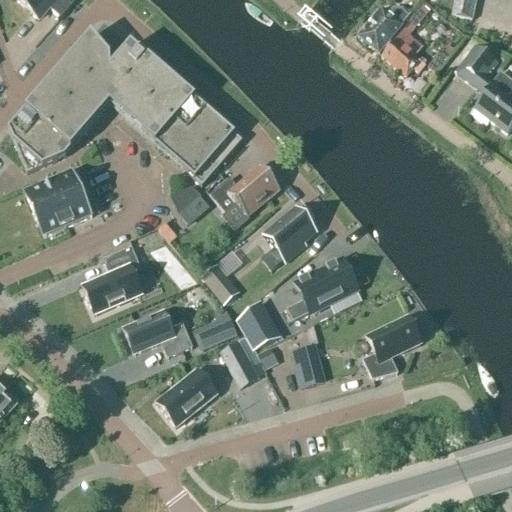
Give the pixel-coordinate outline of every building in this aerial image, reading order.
[(59,21),(56,24),(57,25),(74,5),(73,5),(71,8),(62,0),(14,0),(13,2),(38,23),(48,11),(59,21)] [(472,23),(477,0),(455,0),(451,19),(472,23)] [(401,30),(392,41),(395,44),(381,60),(405,82),(419,65),(412,59),(421,48),(409,37),(428,15),(419,8),(412,15),(410,18),(401,29),(401,30)] [(401,29),(410,18),(409,17),(409,18),(401,12),(390,13),(387,18),(380,13),(357,41),(378,58),(392,41),(401,30),(401,29)] [(109,62),(90,40),(76,56),(75,55),(66,66),(67,67),(56,80),(54,79),(45,89),(47,90),(35,103),(34,102),(25,112),(26,114),(18,123),(17,122),(8,131),(9,133),(8,135),(27,178),(65,161),(109,110),(202,191),(241,146),(228,134),(229,132),(219,123),(218,125),(204,113),(205,112),(195,103),(194,104),(181,93),(182,91),(172,82),(171,84),(157,72),(158,71),(148,62),(147,63),(139,56),(138,57),(130,50),(110,73),(109,62)] [(511,95),(511,85),(499,76),(493,85),(486,80),(497,66),(475,49),(454,77),(483,99),(470,117),(486,129),(489,124),(507,138),(511,131),(511,103),(508,101),(511,95)] [(439,54),(426,71),(435,78),(447,61),(439,54)] [(260,172),(237,192),(229,183),(209,199),(224,218),(235,208),(246,221),(267,203),(268,205),(279,195),(260,172)] [(92,220),(73,176),(52,185),(50,183),(42,186),(43,189),(25,197),(44,241),(92,220)] [(190,192),(169,201),(178,219),(199,202),(201,201),(190,192)] [(199,202),(178,219),(186,229),(207,211),(199,202)] [(263,240),(285,267),(304,251),(302,248),(315,238),(294,213),(263,240)] [(165,228),(158,234),(169,247),(176,241),(165,228)] [(108,279),(81,290),(94,320),(141,299),(132,276),(140,273),(131,252),(102,264),(108,279)] [(344,267),(343,266),(294,290),(302,306),(286,314),(292,326),(308,318),(308,319),(357,294),(357,293),(352,295),(339,269),(344,267)] [(225,285),(213,296),(224,309),(237,299),(225,285)] [(258,308),(235,327),(243,342),(252,357),(278,344),(258,308)] [(163,316),(122,334),(133,359),(160,348),(166,363),(192,352),(181,326),(169,331),(163,316)] [(371,385),(397,378),(390,363),(420,349),(407,322),(365,341),(374,359),(362,365),(371,385)] [(229,325),(196,339),(203,356),(236,342),(229,325)] [(237,347),(220,357),(240,393),(257,384),(254,378),(260,375),(244,345),(238,348),(237,347)] [(324,387),(315,352),(293,358),(302,393),(324,387)] [(196,375),(155,407),(175,432),(216,400),(196,375)] [(0,427),(16,411),(0,396),(0,427)]
